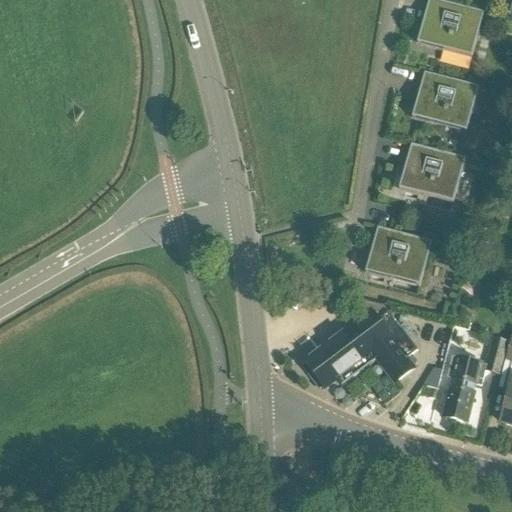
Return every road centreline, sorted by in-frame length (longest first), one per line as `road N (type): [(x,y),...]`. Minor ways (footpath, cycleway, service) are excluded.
road 1 (tertiary): [(511,473),(288,420)]
road 2 (residential): [(391,0),(359,211)]
road 3 (secondary): [(261,418),(240,217)]
road 4 (residential): [(229,162),(143,202),(84,255)]
road 5 (secondary): [(229,162),(187,0)]
road 6 (residential): [(84,255),(240,217)]
